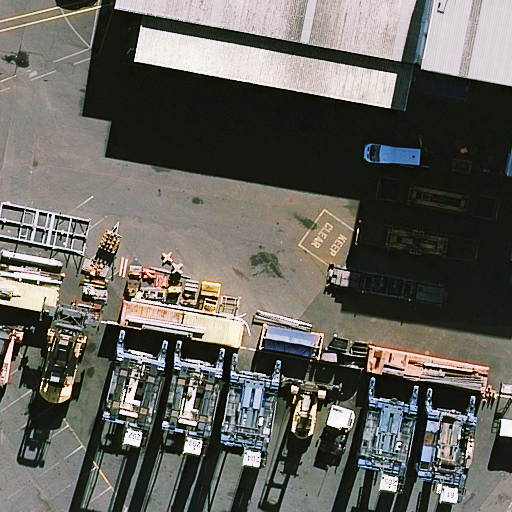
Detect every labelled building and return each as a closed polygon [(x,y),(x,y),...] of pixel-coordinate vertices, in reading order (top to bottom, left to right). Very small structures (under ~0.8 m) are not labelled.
[(511,0),(105,0),(103,13),(141,19),(406,65),(405,71),(414,73),(511,89),(511,0)] [(406,65),(141,19),(133,66),(407,113),(414,73),(405,71),(406,65)] [(87,285),(84,281),(43,222),(0,252),(0,289),(42,349),(21,364),(62,422),(82,408),(134,482),(195,439),(87,285)] [(442,511),(511,413),(511,346),(494,334),(394,263),(247,471),(305,511),(442,511)] [(279,511),(270,505),(253,493),(214,464),(179,511),(279,511)]
